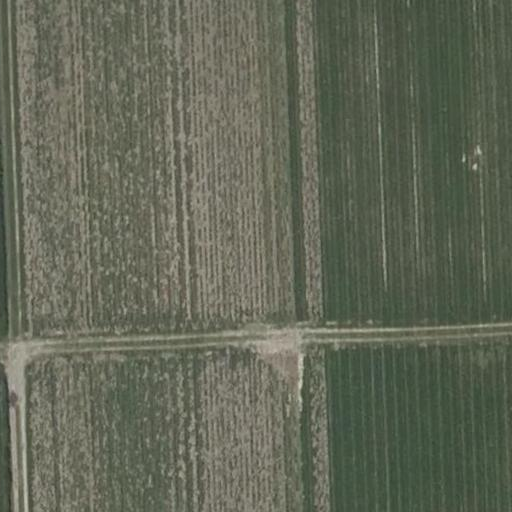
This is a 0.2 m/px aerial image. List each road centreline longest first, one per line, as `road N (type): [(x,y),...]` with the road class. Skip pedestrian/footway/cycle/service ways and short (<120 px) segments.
road 1 (track): [(511,326),(0,349)]
road 2 (track): [(21,511),(5,0)]
